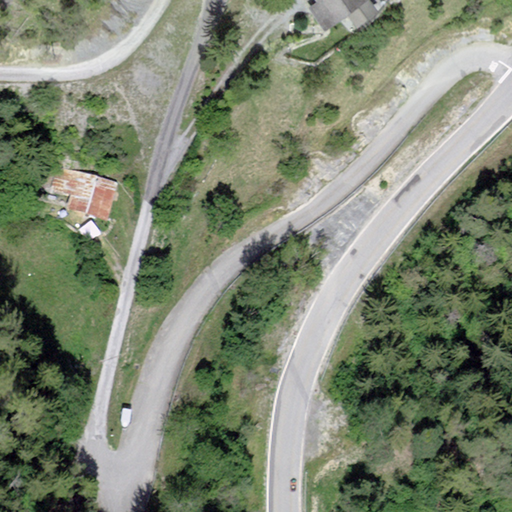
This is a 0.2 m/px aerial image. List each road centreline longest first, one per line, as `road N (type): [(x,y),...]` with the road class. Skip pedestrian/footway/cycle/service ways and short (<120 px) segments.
road 1 (tertiary): [(285,511),(292,408),(338,293),(389,222),(511,96)]
road 2 (track): [(295,0),(260,33),(176,154),(162,155)]
